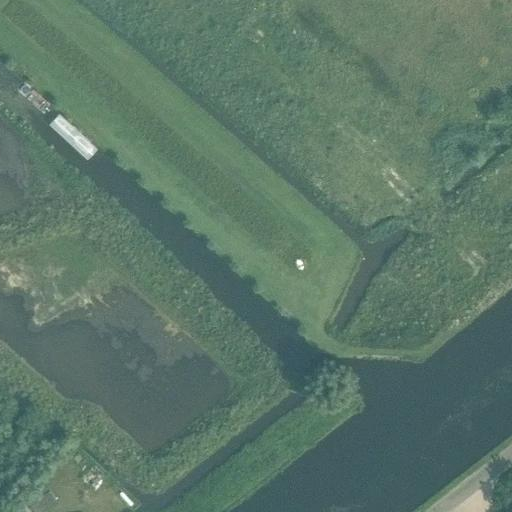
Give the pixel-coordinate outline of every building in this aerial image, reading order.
[(352,0),(332,0),(321,11),(362,54),(384,32),(358,6),(352,0)] [(392,0),(364,0),(358,6),(384,32),(400,48),(420,28),(392,0)] [(456,0),(474,13),(483,0),(456,0)] [(511,43),(507,39),(489,61),(511,80),(511,43)] [(471,46),(452,69),(497,108),(511,90),(511,80),(489,61),(471,46)] [(121,511),(105,497),(98,505),(105,511),(121,511)]
